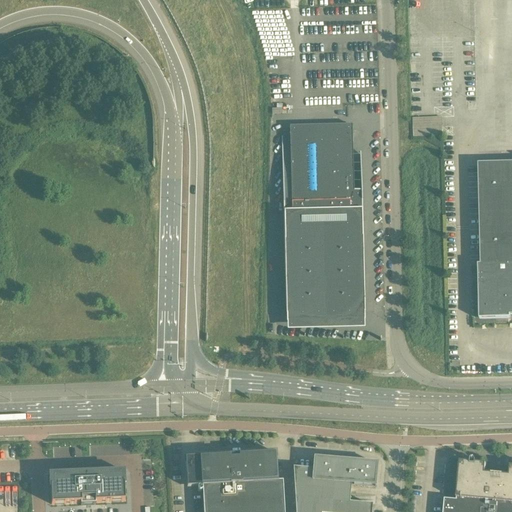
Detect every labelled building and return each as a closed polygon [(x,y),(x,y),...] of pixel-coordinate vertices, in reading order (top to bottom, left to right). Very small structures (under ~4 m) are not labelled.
[(289,138),(281,138),(286,315),(365,313),(361,156),(360,156),(361,192),(353,192),(351,126),(289,128),(289,138)] [(442,126),(413,127),(413,137),(442,136),(442,126)] [(511,164),(478,165),(481,268),(479,268),(480,320),(510,319),(510,317),(511,317),(511,164)] [(229,456),(185,458),(187,487),(201,486),(202,511),(283,511),(282,482),(277,482),(276,453),(239,455),(239,459),(229,460),(229,456)] [(373,486),(375,465),(315,460),(314,471),(293,469),(295,511),(371,511),(372,505),(349,503),(351,484),(373,486)] [(445,501),(443,511),(511,511),(511,467),(510,467),(509,477),(498,476),(485,475),(486,465),(475,464),(476,462),(475,462),(475,461),(474,461),(474,460),(473,460),(472,460),(470,462),(471,464),(460,463),(456,499),(453,498),(453,501),(445,501)] [(76,474),(48,475),(49,490),(51,490),(51,505),(80,504),(80,506),(96,506),(95,503),(124,502),(124,487),(125,487),(124,472),(97,473),(98,476),(94,476),(94,473),(91,473),(91,476),(82,476),(82,474),(79,474),(79,477),(76,477),(76,474)] [(0,503),(20,504),(20,481),(24,481),(24,475),(3,475),(3,479),(0,478),(0,503)]
